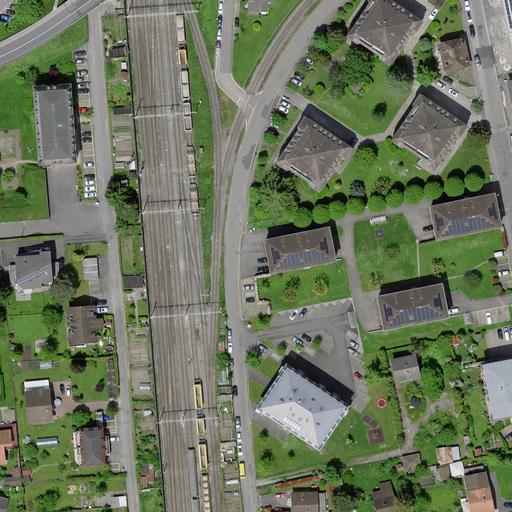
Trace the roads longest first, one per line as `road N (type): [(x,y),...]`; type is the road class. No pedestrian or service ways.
road 1 (residential): [(94,0),(132,511)]
road 2 (unclassified): [(260,112),(232,239),(249,511)]
road 3 (track): [(397,386),(407,436),(401,451),(246,483)]
road 4 (unclassified): [(471,0),(511,206)]
road 5 (unclassified): [(260,112),(295,46),(333,0)]
road 6 (unclassified): [(229,0),(225,78),(260,112)]
